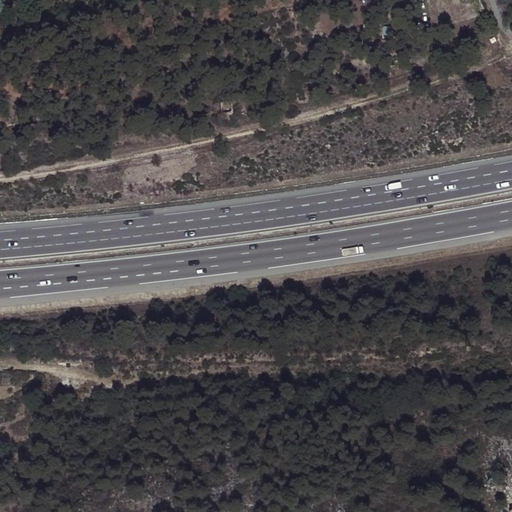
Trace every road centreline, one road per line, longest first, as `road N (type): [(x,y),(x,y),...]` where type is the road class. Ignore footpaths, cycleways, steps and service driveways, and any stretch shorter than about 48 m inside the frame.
road 1 (track): [(0,180),(308,119),(453,77),(511,47)]
road 2 (motorway): [(511,179),(276,218),(0,249)]
road 3 (motorway): [(0,283),(214,261),(511,215)]
road 4 (motorway): [(511,167),(0,235)]
road 5 (unclassified): [(140,383),(0,366)]
